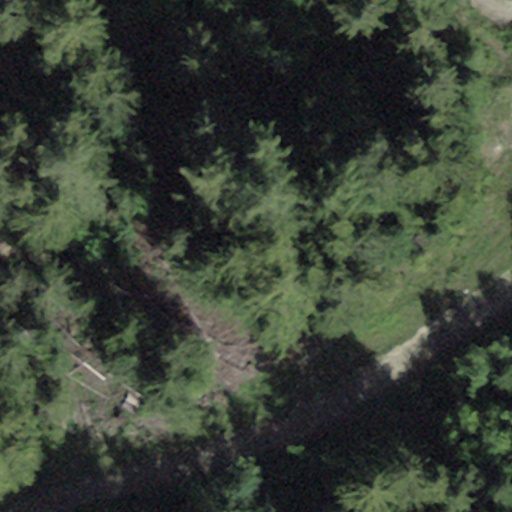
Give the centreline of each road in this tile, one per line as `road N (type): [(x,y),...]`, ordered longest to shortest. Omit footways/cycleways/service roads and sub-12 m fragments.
road 1 (track): [(511,296),(368,407),(244,476),(146,511)]
road 2 (track): [(511,405),(244,476)]
